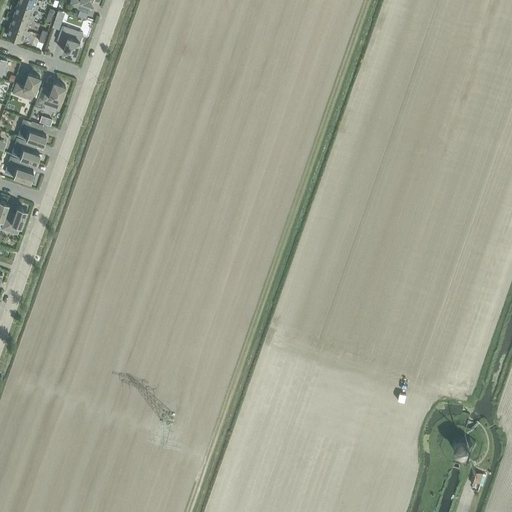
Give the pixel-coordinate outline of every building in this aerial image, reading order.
[(34,9),(37,10),(39,4),(36,3),(37,0),(19,0),(18,3),(34,9)] [(77,9),(88,13),(91,4),(97,6),(99,0),(71,0),(70,4),(78,7),(77,9)] [(30,20),(33,21),(35,15),(32,14),(34,9),(18,3),(15,14),(31,19),(30,20)] [(11,25),(16,26),(27,30),(30,20),(31,19),(15,14),(11,25)] [(7,36),(23,41),(25,35),(28,36),(30,31),(27,30),(16,26),(11,25),(7,36)] [(63,52),(75,56),(83,33),(62,25),(57,40),(66,43),(63,52)] [(13,93),(32,99),(40,76),(28,72),(24,83),(17,81),(13,93)] [(43,103),(57,108),(65,85),(53,81),(50,89),(41,86),(34,105),(41,108),(43,103)] [(18,135),(43,144),(46,135),(40,133),(43,125),(31,121),(31,122),(24,119),(18,135)] [(11,154),(36,163),(40,153),(33,151),(36,144),(25,140),(17,138),(11,154)] [(27,169),(30,162),(19,158),(18,159),(11,156),(5,172),(30,181),(33,172),(27,169)] [(1,228),(17,233),(18,234),(26,209),(17,205),(15,212),(7,209),(3,220),(4,220),(1,228)] [(455,452),(463,455),(469,451),(472,443),(469,438),(462,436),(455,439),(453,446),(455,452)] [(471,481),(480,483),(483,474),(474,471),(471,481)]
